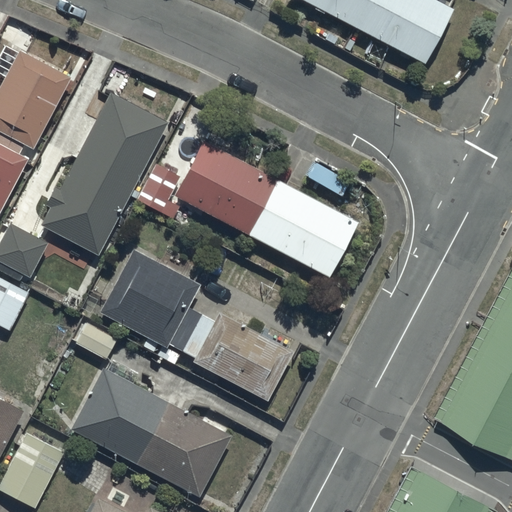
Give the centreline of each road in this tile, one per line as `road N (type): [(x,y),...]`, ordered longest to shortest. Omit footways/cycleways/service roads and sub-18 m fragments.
road 1 (residential): [(483,180),(238,53),(114,0)]
road 2 (residential): [(310,511),(483,180)]
